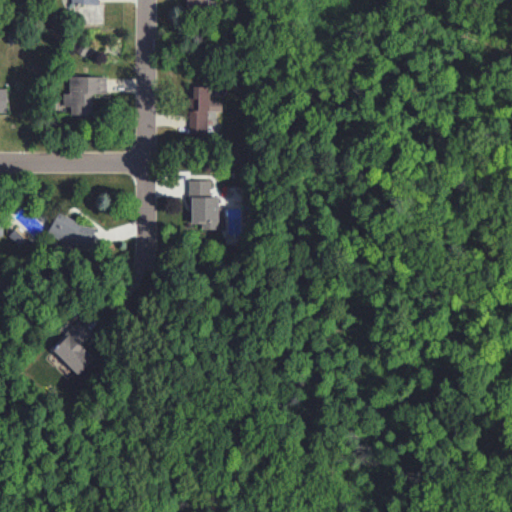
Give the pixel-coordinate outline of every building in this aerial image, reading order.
[(207,0),(186,0),(187,10),(208,10),(207,0)] [(71,114),(91,114),(92,93),(106,93),(107,76),(69,76),(69,92),(63,92),(63,105),(71,105),(71,114)] [(207,134),(207,110),(222,111),(222,100),(209,100),(209,86),(189,85),(189,133),(207,134)] [(218,196),(209,196),(209,179),(189,179),(189,195),(192,195),(191,223),(202,223),(202,228),(218,229),(218,196)] [(97,230),(57,212),(48,232),(88,250),(97,230)] [(78,374),(95,358),(81,344),(91,333),(80,321),(52,348),(78,374)]
